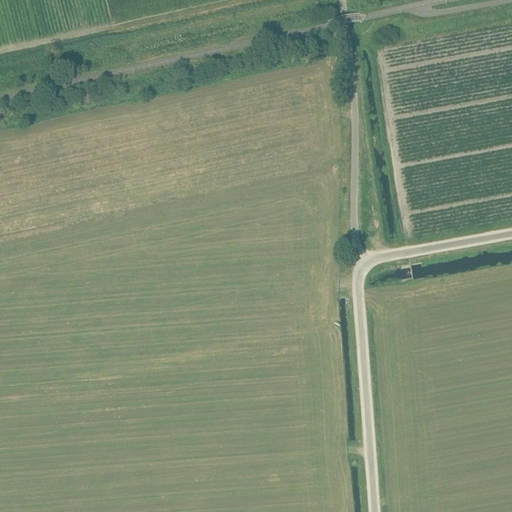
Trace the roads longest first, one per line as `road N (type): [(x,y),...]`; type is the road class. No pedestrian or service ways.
road 1 (unclassified): [(359,262),(342,0)]
road 2 (unclassified): [(375,511),(359,262)]
road 3 (unclassified): [(359,262),(511,234)]
